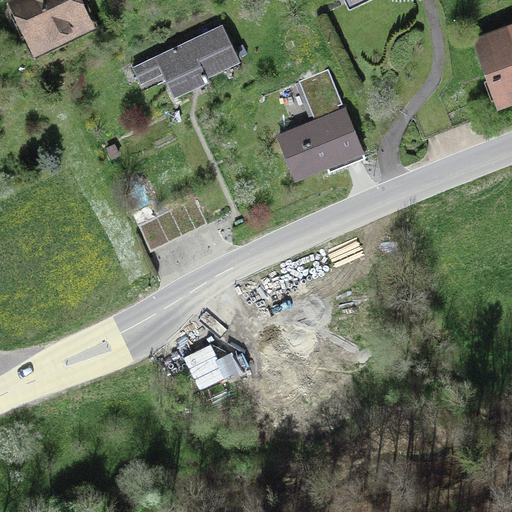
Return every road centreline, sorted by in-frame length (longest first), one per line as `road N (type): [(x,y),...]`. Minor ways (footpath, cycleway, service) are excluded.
road 1 (tertiary): [(511,153),(130,318),(0,393)]
road 2 (unknown): [(399,199),(379,130),(442,78),(452,59),(438,0)]
